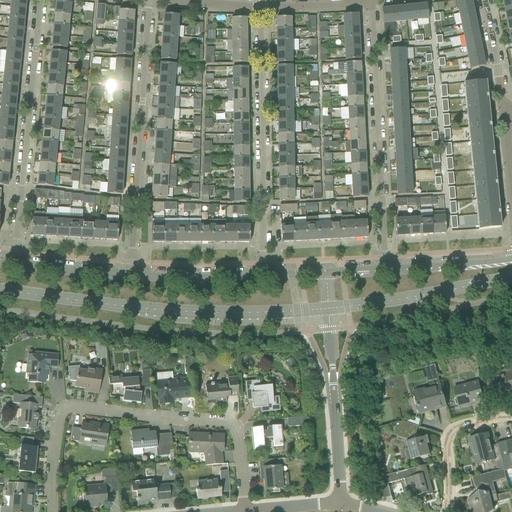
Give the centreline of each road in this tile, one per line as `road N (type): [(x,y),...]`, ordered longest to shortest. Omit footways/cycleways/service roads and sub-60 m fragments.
road 1 (residential): [(52,511),(56,414),(71,406),(233,423),(243,509)]
road 2 (secondary): [(0,291),(192,313),(326,310)]
road 3 (residential): [(132,277),(142,0)]
road 4 (residential): [(385,271),(370,1)]
road 5 (residential): [(258,8),(264,275)]
road 6 (residential): [(39,0),(15,265)]
road 7 (unclassified): [(337,505),(326,310)]
road 8 (secondary): [(326,310),(511,277)]
road 9 (residential): [(447,511),(447,442),(455,429),(511,415)]
road 10 (secondary): [(264,275),(132,277)]
road 11 (secondary): [(511,259),(385,271)]
